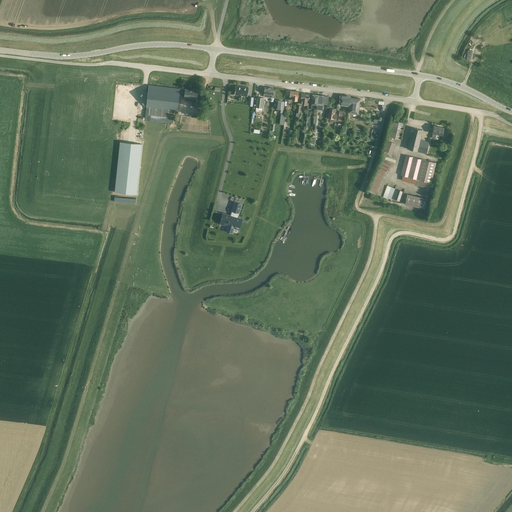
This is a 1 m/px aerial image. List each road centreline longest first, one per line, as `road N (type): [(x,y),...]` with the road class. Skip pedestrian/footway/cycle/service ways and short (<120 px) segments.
road 1 (secondary): [(0,50),(68,57),(149,44),(214,49)]
road 2 (secondary): [(214,49),(421,77)]
road 3 (residential): [(209,74),(413,102)]
